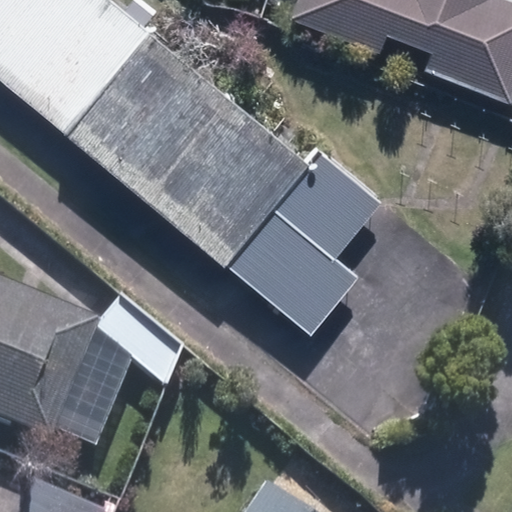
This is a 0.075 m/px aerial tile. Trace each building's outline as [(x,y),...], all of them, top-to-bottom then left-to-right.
[(109,0),(0,0),(0,81),(305,337),(356,277),(331,256),(378,201),(318,150),(306,164),(109,0)] [(511,0),(294,0),(287,18),(375,51),(381,36),(427,53),(421,69),(508,102),(511,91),(511,0)] [(0,284),(0,425),(47,445),(97,325),(0,284)] [(87,511),(47,483),(25,511),(87,511)] [(300,511),(261,486),(242,511),(300,511)]
